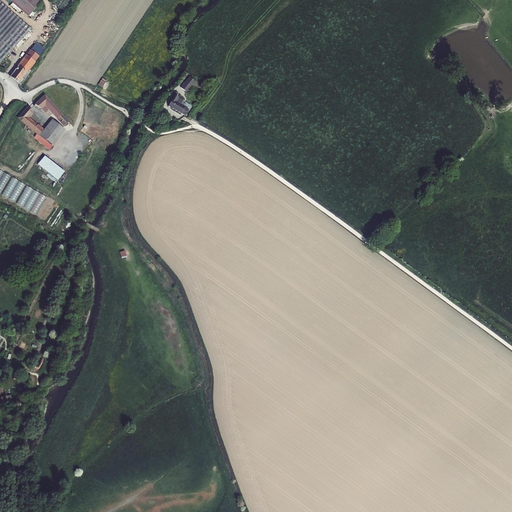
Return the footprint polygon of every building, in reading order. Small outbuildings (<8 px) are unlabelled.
[(0,0),(8,0),(26,15),(39,2),(35,0),(0,0),(0,60),(29,28),(0,2),(0,0)] [(74,0),(61,0),(58,5),(66,11),(74,0)] [(35,43),(44,49),(52,39),(47,36),(44,40),(39,37),(35,43)] [(22,78),(44,49),(35,43),(9,76),(20,84),(24,79),(22,78)] [(195,81),(189,76),(180,86),(185,91),(195,81)] [(176,97),(173,95),(167,106),(183,115),(187,109),(179,105),(182,100),(176,97)] [(68,121),(44,96),(34,104),(35,106),(40,108),(44,113),(48,109),(63,126),(68,121)] [(36,133),(38,135),(42,130),(26,117),(31,111),(26,106),(16,118),(36,133)] [(51,119),(42,130),(38,135),(50,146),(64,129),(51,119)] [(33,137),(48,149),(50,146),(38,135),(36,133),(33,137)] [(65,171),(44,155),(37,164),(58,180),(65,171)] [(48,197),(0,171),(0,193),(37,215),(48,197)]
